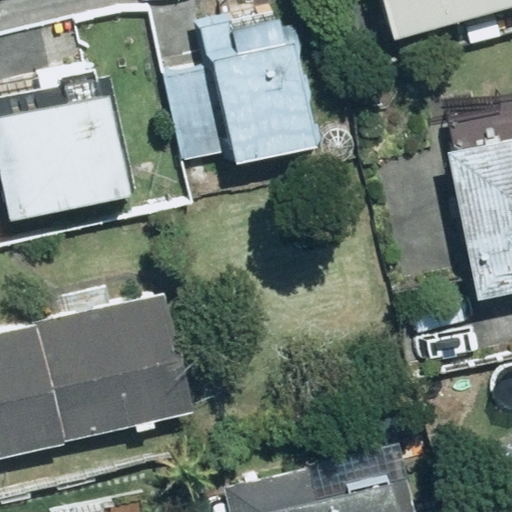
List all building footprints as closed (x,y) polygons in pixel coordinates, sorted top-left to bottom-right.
[(366,0),(375,28),(471,0),(366,0)] [(293,125),(259,7),(178,30),(188,65),(145,77),(168,160),(293,125)] [(85,74),(0,98),(0,210),(114,177),(85,74)] [(511,124),(426,142),(456,287),(511,275),(511,124)] [(28,318),(54,432),(180,403),(154,288),(28,318)] [(0,444),(54,432),(28,318),(0,324),(0,444)] [(511,511),(511,464),(499,511),(511,511)] [(216,499),(217,511),(381,511),(374,470),(216,499)]
